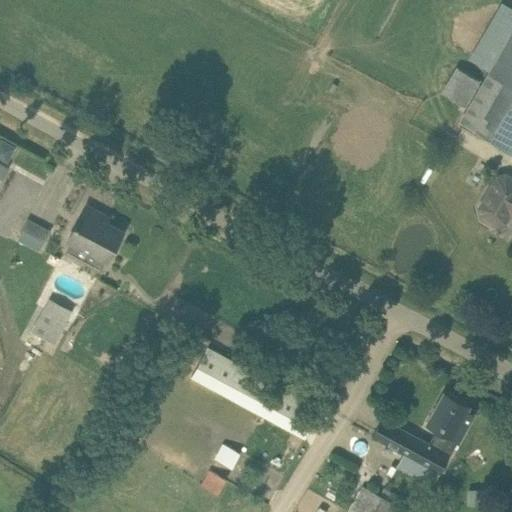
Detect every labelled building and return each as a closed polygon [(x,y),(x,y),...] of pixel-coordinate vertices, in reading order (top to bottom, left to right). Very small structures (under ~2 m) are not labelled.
[(511,34),(462,120),(511,149),(511,34)] [(439,173),(429,166),(420,180),(431,186),(439,173)] [(511,177),(506,174),(498,176),(480,207),(482,214),(497,223),(505,221),(510,212),(511,213),(511,177)] [(87,205),(69,238),(108,259),(123,231),(97,217),(100,212),(87,205)] [(50,230),(39,224),(28,245),(39,251),(50,230)] [(57,342),(76,308),(51,295),(33,328),(57,342)] [(192,376),(305,437),(322,405),(209,344),(192,376)] [(445,389),(441,398),(427,423),(436,427),(429,441),(382,415),(372,433),(404,451),(397,462),(422,476),(429,464),(441,471),(474,411),(467,408),(470,402),(445,389)] [(216,457),(235,466),(242,450),(223,441),(216,457)] [(221,491),(228,476),(209,467),(202,482),(221,491)] [(393,511),(398,503),(395,502),(398,495),(384,487),(381,494),(363,484),(347,511),(393,511)]
